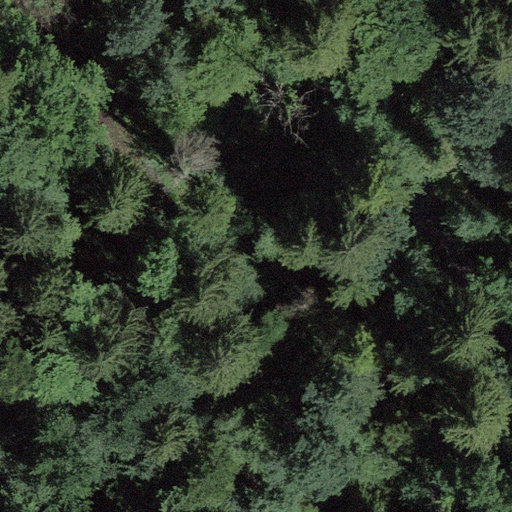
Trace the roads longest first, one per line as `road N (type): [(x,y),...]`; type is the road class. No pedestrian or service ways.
road 1 (track): [(0,20),(246,358),(304,511)]
road 2 (track): [(0,356),(46,511)]
